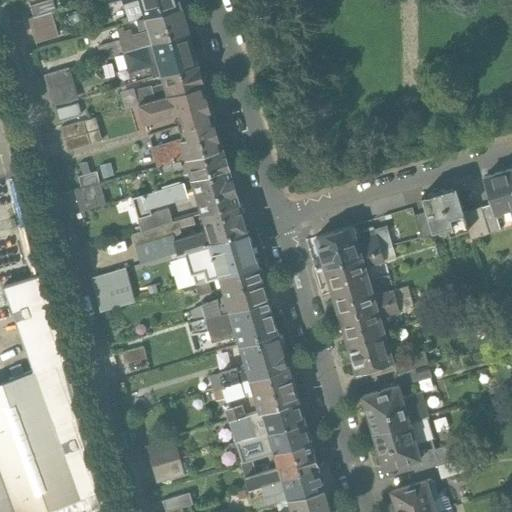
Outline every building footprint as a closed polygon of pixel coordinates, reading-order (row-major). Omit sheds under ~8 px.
[(178,0),(108,0),(110,3),(120,0),(123,0),(129,20),(125,22),(126,24),(145,18),(180,8),(178,0)] [(180,8),(145,18),(150,33),(134,38),(132,31),(126,33),(124,27),(119,29),(123,43),(125,51),(188,33),(180,8)] [(57,22),(38,28),(41,39),(60,33),(57,22)] [(125,51),(123,52),(129,72),(149,66),(153,78),(162,75),(197,65),(188,33),(125,51)] [(123,43),(102,49),(105,57),(123,52),(125,51),(123,43)] [(197,65),(162,75),(165,86),(151,90),(154,100),(203,86),(197,65)] [(68,68),(44,75),(52,101),(76,94),(68,68)] [(154,100),(139,105),(145,124),(174,115),(177,127),(212,117),(203,86),(154,100)] [(151,88),(135,92),(139,105),(154,100),(151,90),(151,88)] [(212,117),(177,127),(180,138),(186,158),(222,147),(212,117)] [(95,118),(61,128),(67,151),(102,141),(95,118)] [(180,138),(153,147),(158,166),(168,163),(186,158),(180,138)] [(222,147),(186,158),(192,179),(228,168),(222,147)] [(186,158),(168,163),(170,169),(155,174),(159,189),(192,179),(186,158)] [(228,168),(192,179),(194,186),(203,213),(238,203),(228,168)] [(97,170),(79,176),(82,188),(101,183),(97,170)] [(511,170),(483,179),(492,206),(495,217),(496,217),(496,219),(502,218),(501,215),(508,213),(511,211),(511,170)] [(159,189),(134,196),(144,230),(163,225),(158,208),(152,209),(151,205),(189,194),(187,188),(194,186),(192,179),(159,189)] [(7,184),(0,185),(0,265),(29,258),(7,184)] [(456,187),(422,197),(432,233),(446,229),(449,236),(469,231),(464,215),(456,187)] [(207,231),(173,241),(176,252),(185,250),(246,232),(238,203),(203,213),(207,231)] [(492,206),(481,210),(489,234),(500,231),(496,219),(496,217),(495,217),(492,206)] [(481,210),(464,215),(469,231),(471,239),(489,234),(481,210)] [(144,230),(131,234),(135,247),(180,234),(177,221),(163,225),(144,230)] [(350,227),(316,237),(325,267),(378,252),(374,240),(356,246),(350,227)] [(384,229),(372,232),(374,240),(378,252),(390,248),(384,229)] [(246,232),(185,250),(188,262),(189,262),(204,258),(203,255),(207,254),(208,257),(210,258),(213,257),(219,276),(256,265),(246,232)] [(185,250),(176,252),(180,264),(188,262),(185,250)] [(378,252),(325,267),(332,292),(367,282),(362,268),(381,262),(378,252)] [(256,265),(219,276),(225,296),(222,297),(221,299),(222,302),(218,303),(217,300),(201,305),(205,317),(267,299),(261,280),(263,276),(261,270),(257,268),(256,265)] [(201,271),(192,273),(195,283),(208,280),(206,274),(201,271)] [(93,283),(101,310),(133,300),(124,273),(93,283)] [(105,511),(98,483),(43,274),(4,287),(80,498),(41,511),(105,511)] [(208,280),(195,283),(198,293),(207,291),(209,286),(208,280)] [(367,282),(332,292),(340,317),(392,302),(389,291),(371,296),(367,282)] [(267,299),(205,317),(209,330),(224,326),(223,323),(227,322),(228,325),(230,326),(233,324),(239,344),(277,333),(267,299)] [(392,302),(340,317),(347,342),(381,332),(377,318),(395,312),(392,302)] [(381,332),(347,342),(357,375),(391,365),(381,332)] [(277,333),(239,344),(245,363),(241,365),(241,367),(242,370),(237,371),(236,369),(218,374),(222,386),(287,367),(281,347),(283,343),(281,337),(277,335),(277,333)] [(221,339),(212,341),(215,351),(228,347),(226,342),(221,339)] [(143,344),(121,350),(124,361),(145,356),(143,344)] [(228,347),(215,351),(218,361),(227,359),(227,358),(229,354),(230,354),(228,347)] [(424,353),(397,361),(400,372),(402,372),(428,364),(424,353)] [(428,364),(402,372),(405,384),(432,377),(428,364)] [(287,367),(222,386),(226,399),(243,393),(242,390),(247,389),(248,392),(250,393),(253,392),(259,412),(262,411),(297,401),(287,367)] [(398,385),(362,395),(373,432),(428,416),(421,392),(401,397),(398,385)] [(297,401),(262,411),(268,432),(304,422),(297,401)] [(236,408),(226,410),(229,421),(243,417),(241,410),(240,410),(236,408)] [(428,416),(373,432),(384,467),(412,459),(419,458),(417,453),(434,449),(431,438),(434,437),(428,416)] [(243,417),(229,421),(235,442),(236,442),(249,438),(243,417)] [(249,438),(236,442),(242,463),(251,460),(274,453),(310,443),(304,422),(268,432),(249,438)] [(173,441),(145,449),(150,467),(151,466),(179,458),(173,441)] [(310,443),(274,453),(278,467),(282,478),(317,468),(310,443)] [(434,449),(417,453),(419,458),(412,459),(415,471),(452,460),(447,445),(434,449)] [(179,458),(151,466),(156,482),(183,474),(179,458)] [(278,467),(255,473),(251,460),(242,463),(240,463),(247,488),(282,478),(278,467)] [(282,478),(247,488),(250,500),(286,490),(288,499),(324,489),(317,468),(282,478)] [(425,481),(391,491),(397,511),(432,511),(434,511),(431,503),(425,481)] [(330,511),(331,511),(324,489),(288,499),(292,511),(330,511)] [(188,493),(162,500),(165,511),(192,504),(188,493)] [(448,498),(431,503),(434,511),(450,507),(448,498)]
